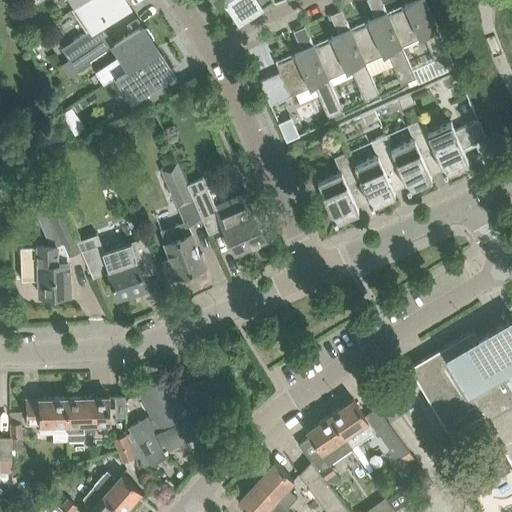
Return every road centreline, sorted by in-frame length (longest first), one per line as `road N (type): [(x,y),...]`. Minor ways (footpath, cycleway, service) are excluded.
road 1 (residential): [(196,497),(289,399),(506,265)]
road 2 (unclassified): [(0,354),(140,343),(312,272)]
road 3 (residential): [(312,272),(206,44)]
road 4 (unclassified): [(312,272),(466,203)]
